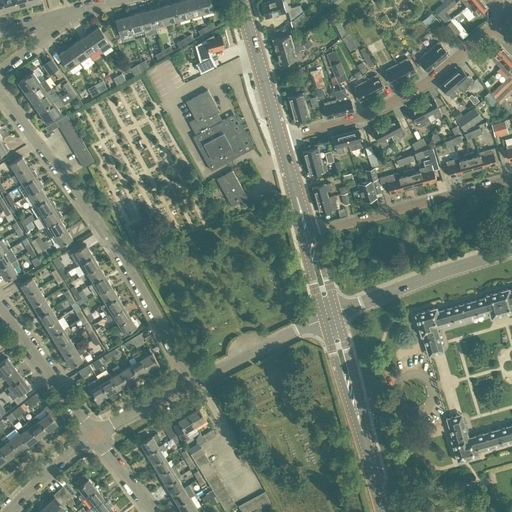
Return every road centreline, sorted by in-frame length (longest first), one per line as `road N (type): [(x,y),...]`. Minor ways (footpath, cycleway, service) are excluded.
road 1 (residential): [(189,384),(113,247),(0,94)]
road 2 (residential): [(279,140),(363,116),(413,91),(494,26)]
road 3 (residential): [(307,235),(511,179)]
road 4 (residential): [(336,313),(511,249)]
road 5 (residential): [(94,436),(0,310)]
road 6 (residential): [(189,384),(324,318)]
road 7 (secondary): [(279,140),(241,0)]
